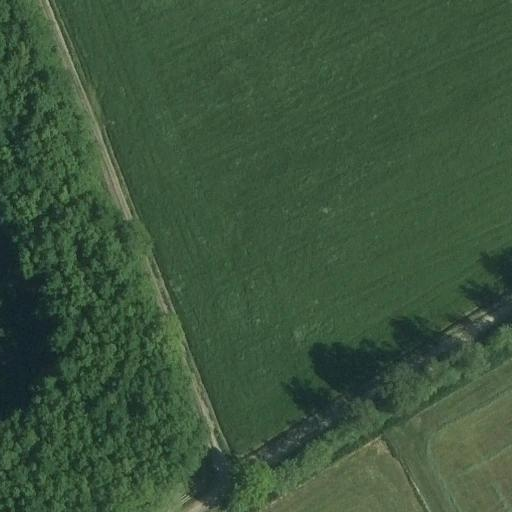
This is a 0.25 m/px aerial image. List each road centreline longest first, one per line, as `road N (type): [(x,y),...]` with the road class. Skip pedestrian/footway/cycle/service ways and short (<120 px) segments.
road 1 (track): [(47,0),(230,481)]
road 2 (track): [(230,481),(511,306)]
